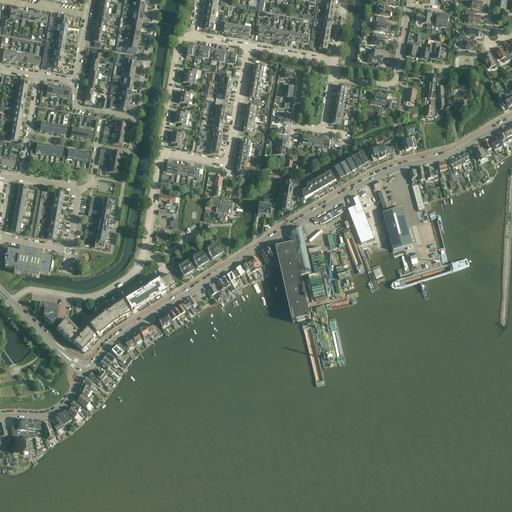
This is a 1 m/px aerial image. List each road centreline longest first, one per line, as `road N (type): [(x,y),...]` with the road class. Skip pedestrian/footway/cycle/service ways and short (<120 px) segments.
road 1 (tertiary): [(84,367),(117,338),(345,195),(389,171),(465,148),(511,120)]
road 2 (residential): [(9,302),(28,288),(95,296),(132,272),(142,258),(159,152)]
road 3 (residential): [(104,112),(136,118),(157,0)]
road 4 (residential): [(410,0),(392,84),(332,76)]
road 5 (residential): [(0,239),(69,250),(79,189)]
road 6 (residential): [(159,152),(177,44),(194,36)]
